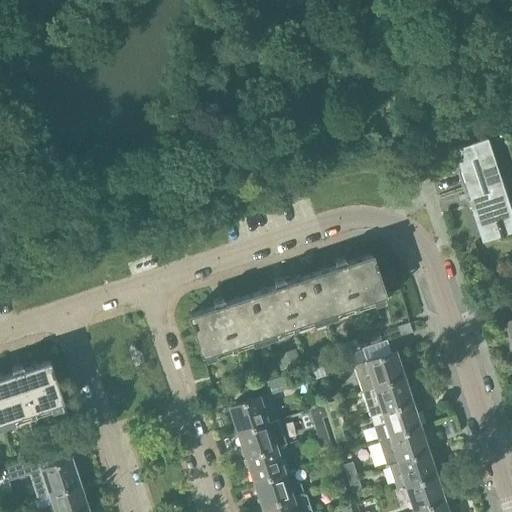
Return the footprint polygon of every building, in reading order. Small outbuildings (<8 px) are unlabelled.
[(495,114),(494,114),(469,123),(474,135),(500,127),(495,114)] [(511,213),(486,138),(453,149),(473,209),(471,210),(482,242),(511,231),(511,213)] [(214,306),(188,315),(201,356),(203,355),(383,296),(385,295),(372,254),(346,263),(344,258),(334,261),(335,266),(285,282),(284,278),(273,282),(274,286),(225,302),(223,298),(212,302),(214,306)] [(511,281),(503,284),(508,298),(511,312),(511,281)] [(361,308),(355,310),(358,318),(364,316),(361,308)] [(396,326),(385,329),(387,336),(397,333),(398,337),(414,331),(411,321),(407,322),(396,326)] [(370,347),(382,343),(378,331),(366,335),(370,347)] [(382,343),(370,347),(321,363),(325,375),(353,366),(362,392),(406,377),(397,351),(391,353),(387,341),(382,343)] [(347,342),(337,345),(340,355),(350,352),(347,342)] [(275,355),(281,370),(301,363),(296,348),(275,355)] [(0,422),(61,402),(62,402),(49,361),(49,360),(23,369),(22,365),(11,369),(12,373),(0,376),(0,422)] [(265,383),(269,396),(292,388),(288,376),(265,383)] [(414,403),(406,377),(362,392),(371,418),(414,403)] [(239,434),(269,424),(264,409),(268,408),(264,395),(230,407),(239,434)] [(309,410),(321,407),(318,396),(306,400),(309,410)] [(332,431),(341,428),(341,427),(344,426),(336,402),(323,406),(327,418),(328,418),(332,431)] [(414,403),(371,418),(374,428),(376,427),(380,442),(422,428),(414,403)] [(323,406),(321,407),(309,410),(317,436),(326,432),(322,419),(327,418),(323,406)] [(278,449),(269,424),(239,434),(247,459),(278,449)] [(345,442),(341,428),(332,431),(336,444),(345,442)] [(380,442),(381,443),(379,443),(386,467),(399,462),(400,463),(430,453),(422,428),(380,442)] [(326,432),(317,436),(321,449),(331,446),(326,432)] [(286,474),(278,449),(247,459),(255,484),(286,474)] [(430,453),(400,463),(407,487),(438,477),(430,453)] [(38,457),(0,469),(0,482),(29,473),(38,499),(51,494),(52,496),(81,486),(72,458),(42,468),(38,457)] [(348,480),(357,477),(353,464),(344,466),(348,480)] [(333,485),(343,482),(339,468),(329,471),(333,485)] [(290,486),(286,474),(255,484),(264,509),(303,495),(300,483),(290,486)] [(357,477),(348,480),(352,494),(361,491),(357,477)] [(417,511),(446,502),(438,477),(407,487),(414,510),(411,511),(410,511),(417,511)] [(346,496),(343,482),(333,485),(337,499),(346,496)] [(81,486),(52,496),(57,511),(84,511),(89,510),(81,486)] [(304,496),(303,495),(264,509),(264,511),(310,511),(306,496),(304,496)] [(448,511),(446,502),(417,511),(448,511)]
